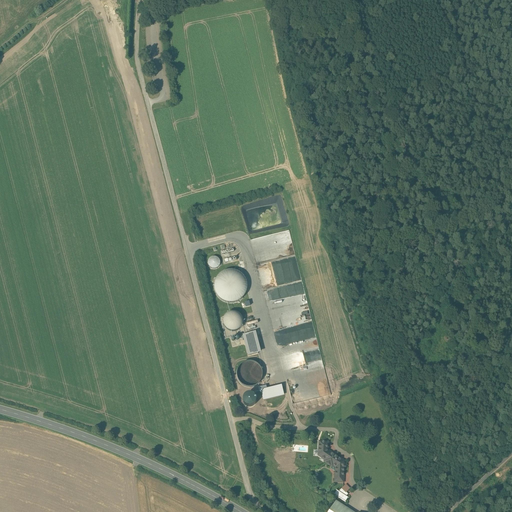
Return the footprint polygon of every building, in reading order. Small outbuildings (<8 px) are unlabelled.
[(209,266),(210,267),(212,268),(215,269),(217,268),(219,267),(220,265),(220,262),(219,260),(218,258),(215,257),(213,257),(211,258),(209,259),(208,261),(208,264),(209,266)] [(215,289),(217,295),(221,300),(227,302),(233,302),(239,300),(244,296),(246,291),(247,285),(245,279),(241,274),(236,271),(230,270),(223,272),(218,276),(215,282),(215,289)] [(223,324),(225,327),(228,330),(231,331),(235,331),(239,329),(242,326),(243,322),(243,318),(240,315),(237,312),(233,311),(229,312),(226,314),(224,317),(223,320),(223,324)] [(256,332),(243,335),(248,356),(261,352),(256,332)] [(237,377),(239,382),(243,385),(248,387),(253,387),(257,385),(261,381),(262,376),(262,372),(260,367),(257,364),(253,362),(248,362),(243,363),(239,367),(237,372),(237,377)] [(328,464),(334,455),(332,453),(330,453),(328,452),(327,449),(327,443),(328,443),(328,442),(319,441),(318,453),(319,454),(319,456),(325,460),(325,462),(328,464)] [(344,461),(334,455),(328,464),(332,466),(333,465),(336,467),(335,475),(342,476),(343,473),(344,472),(344,468),(346,467),(346,464),(344,463),(344,461)] [(335,475),(335,482),(343,482),(344,472),(343,473),(342,476),(335,475)] [(345,483),(336,493),(345,501),(349,498),(346,496),(348,493),(347,492),(351,488),(345,483)] [(352,511),(349,510),(345,507),(344,507),(341,505),(340,504),(337,502),(336,501),(336,502),(334,505),(333,506),(331,509),(331,510),(329,511),(352,511)]
